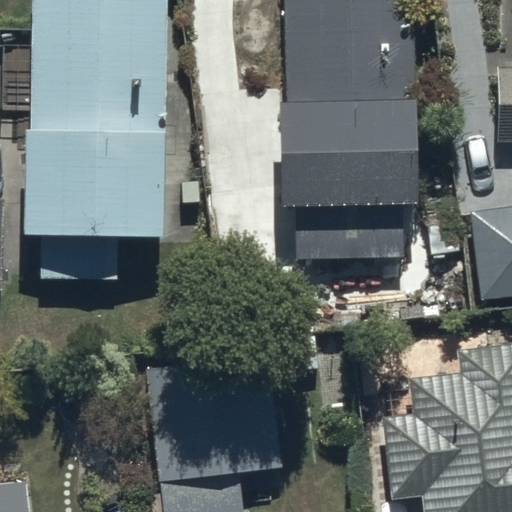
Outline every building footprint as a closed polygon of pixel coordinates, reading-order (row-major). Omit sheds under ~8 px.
[(419,0),(287,0),(288,130),(281,130),(281,230),(299,230),(299,277),(404,276),(403,232),(421,232),(419,0)] [(168,5),(33,2),(22,263),(44,263),(43,292),(108,295),(110,266),(162,268),(168,5)] [(511,77),(497,78),(496,156),(511,155),(511,77)] [(511,208),(490,211),(471,213),(481,312),(511,309),(511,208)] [(414,435),(388,437),(391,510),(424,509),(424,511),(511,511),(511,356),(457,361),(460,387),(411,391),(414,435)] [(276,422),(158,434),(165,511),(242,511),(240,495),(283,491),(276,422)] [(33,511),(32,498),(0,499),(0,511),(33,511)]
